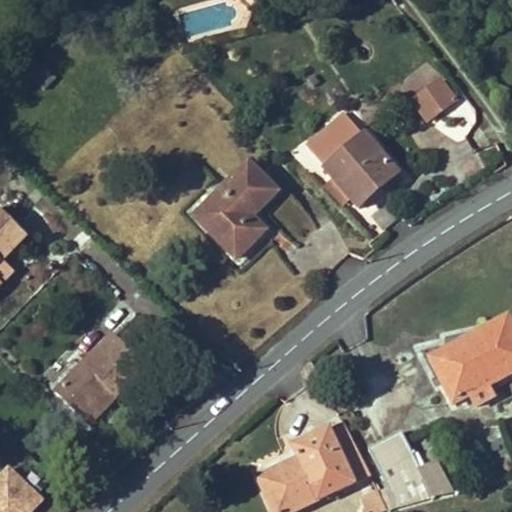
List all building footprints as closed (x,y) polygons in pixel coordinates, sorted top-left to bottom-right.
[(455,102),(442,82),(427,92),(442,112),(455,102)] [(339,161),(342,158),(347,153),(357,145),(360,143),(356,138),(360,134),(345,117),(311,146),(330,168),(339,161)] [(397,177),(365,140),(362,141),(360,143),(357,145),(347,153),(342,158),(339,161),(330,168),(326,172),(336,183),(349,198),(359,209),(397,177)] [(251,220),(277,193),(249,167),(196,218),(237,260),(265,233),(251,220)] [(349,198),(336,183),(322,195),(336,210),(349,198)] [(0,265),(13,252),(26,238),(27,237),(21,230),(0,210),(0,287),(2,286),(0,284),(0,265)] [(0,284),(2,286),(12,275),(0,265),(0,284)] [(511,375),(511,324),(510,319),(476,336),(479,343),(444,361),(451,376),(442,381),(455,405),(472,397),(477,408),(494,399),(488,388),(511,375)] [(451,376),(444,361),(479,343),(476,336),(432,359),(432,361),(442,381),(451,376)] [(145,369),(113,337),(82,369),(57,395),(83,421),(111,394),(116,398),(145,369)] [(370,478),(345,427),(331,433),(356,484),(370,478)] [(296,511),(356,484),(331,433),(296,449),(301,462),(261,481),(276,511),(296,511)] [(435,496),(403,436),(369,453),(389,490),(399,509),(436,498),(435,496)] [(8,464),(0,472),(0,511),(31,511),(44,498),(8,464)] [(399,509),(389,490),(379,494),(379,495),(386,511),(388,511),(398,509),(399,509)]
